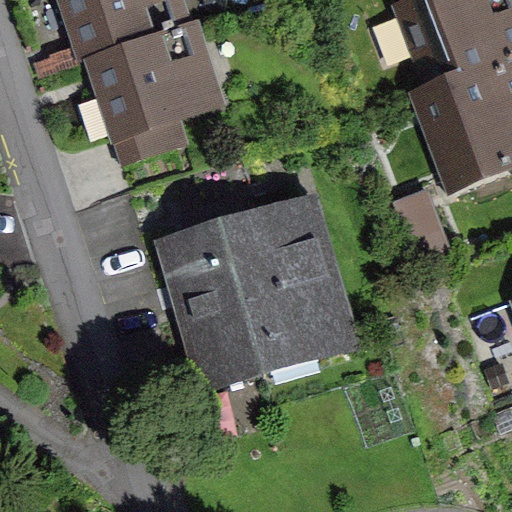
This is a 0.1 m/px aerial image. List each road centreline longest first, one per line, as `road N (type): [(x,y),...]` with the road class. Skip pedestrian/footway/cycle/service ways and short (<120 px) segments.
road 1 (residential): [(0,94),(121,471)]
road 2 (residential): [(121,471),(69,454),(0,407)]
